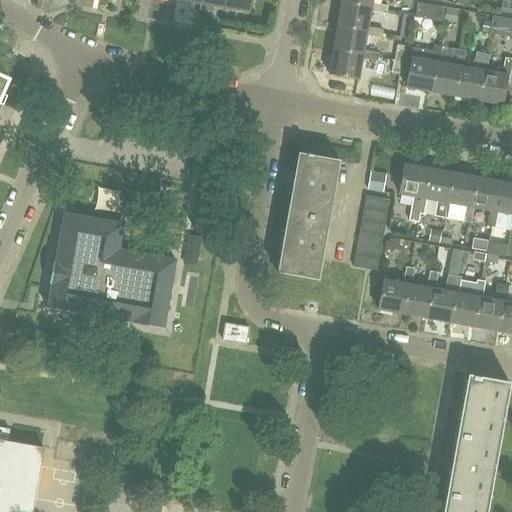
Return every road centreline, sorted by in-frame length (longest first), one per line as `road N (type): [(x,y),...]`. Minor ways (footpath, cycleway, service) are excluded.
road 1 (residential): [(279,100),(245,299),(261,318),(324,332)]
road 2 (residential): [(511,144),(279,100)]
road 3 (residential): [(0,256),(85,57)]
road 4 (residential): [(279,100),(85,57)]
road 5 (residential): [(324,332),(511,365)]
road 6 (residential): [(293,511),(324,332)]
